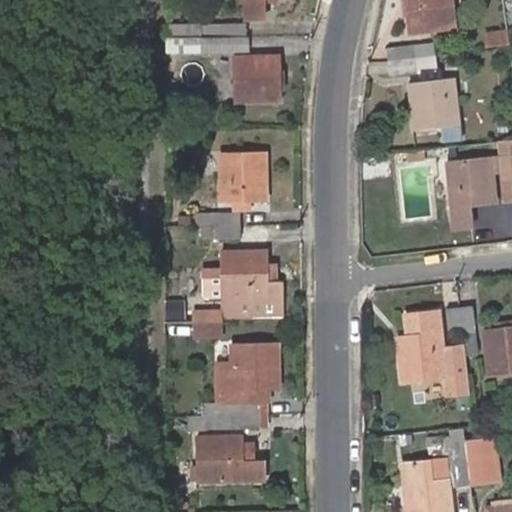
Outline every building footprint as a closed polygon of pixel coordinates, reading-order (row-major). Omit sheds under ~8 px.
[(242,0),(243,16),(246,16),(261,15),(261,12),(260,0),(242,0)] [(403,0),(406,31),(451,25),(448,0),(403,0)] [(217,35),(242,35),(242,20),(217,22),(217,35)] [(217,35),(217,22),(165,24),(165,37),(199,36),(217,35)] [(217,49),(217,35),(199,36),(199,49),(217,49)] [(242,48),(242,35),(217,35),(217,49),(242,48)] [(384,45),(386,59),(409,57),(433,54),(432,39),(408,43),(384,45)] [(234,54),(234,91),(234,100),(276,98),(276,53),(234,54)] [(409,57),(386,59),(387,71),(410,68),(434,65),(433,54),(409,57)] [(419,69),(420,79),(441,77),(440,66),(419,69)] [(449,77),(406,81),(411,126),(454,121),(449,77)] [(511,136),(494,139),(495,154),(511,152),(511,136)] [(422,148),(406,150),(407,160),(423,158),(422,148)] [(261,150),(218,151),(218,196),(232,196),(261,195),(261,150)] [(511,152),(495,154),(501,200),(511,198),(511,152)] [(443,161),(450,227),(469,225),(467,203),(491,201),(486,156),(443,161)] [(248,207),(247,196),(232,196),(232,207),(248,207)] [(203,225),(212,225),(234,225),(236,224),(236,211),(196,212),(197,225),(203,225)] [(234,225),(212,225),(203,225),(203,239),(236,238),(236,236),(236,224),(234,225)] [(263,264),(263,247),(219,248),(219,268),(201,268),(201,277),(219,276),(219,295),(220,318),(279,315),(279,277),(274,278),(263,277),(263,264)] [(274,263),(263,264),(263,277),(274,278),(274,263)] [(219,295),(219,276),(201,277),(201,296),(219,295)] [(182,316),(182,299),(167,300),(167,317),(182,316)] [(456,306),(458,331),(470,330),(468,304),(456,306)] [(446,332),(458,331),(456,306),(444,307),(446,332)] [(394,335),(397,380),(440,376),(433,308),(415,310),(416,315),(417,333),(406,334),(394,335)] [(417,333),(416,315),(404,317),(406,334),(417,333)] [(511,324),(479,328),(484,372),(511,369),(511,324)] [(470,330),(458,331),(461,355),(474,354),(470,330)] [(206,414),(216,414),(256,413),(256,399),(264,398),(264,386),(276,385),(276,341),(254,341),(231,341),(231,365),(219,366),(219,399),(216,400),(205,400),(206,414)] [(463,374),(461,355),(447,356),(449,375),(463,374)] [(256,399),(256,413),(265,412),(264,398),(256,399)] [(256,413),(256,424),(265,424),(265,412),(256,413)] [(256,413),(216,414),(206,414),(188,415),(188,427),(216,426),(256,424),(256,413)] [(450,486),(465,484),(459,442),(456,427),(444,429),(446,440),(447,455),(450,486)] [(239,433),(197,433),(197,467),(197,477),(262,477),(262,457),(252,457),(252,444),(240,444),(239,433)] [(459,442),(465,484),(490,481),(485,439),(459,442)] [(447,455),(446,440),(434,441),(435,456),(447,455)] [(442,477),(440,460),(427,462),(429,478),(442,477)] [(429,478),(427,462),(398,464),(400,481),(429,478)] [(400,481),(403,511),(446,511),(442,477),(400,481)] [(511,511),(511,503),(482,507),(482,511),(511,511)]
